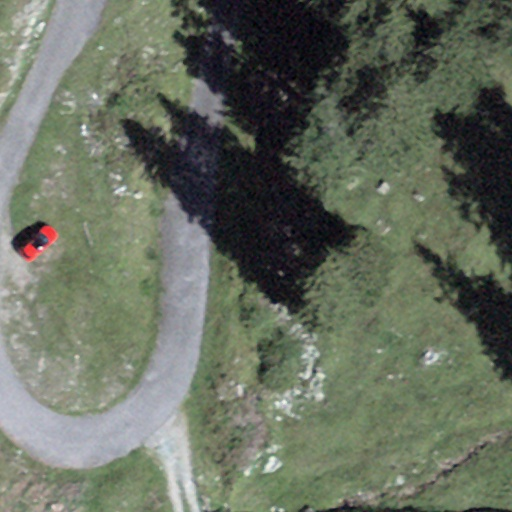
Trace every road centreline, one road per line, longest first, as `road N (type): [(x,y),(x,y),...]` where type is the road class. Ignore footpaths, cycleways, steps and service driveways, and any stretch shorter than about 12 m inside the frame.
road 1 (track): [(237,0),(187,241),(175,372),(145,418),(87,445),(27,428),(0,391)]
road 2 (track): [(0,150),(80,0)]
road 3 (track): [(166,386),(188,511)]
